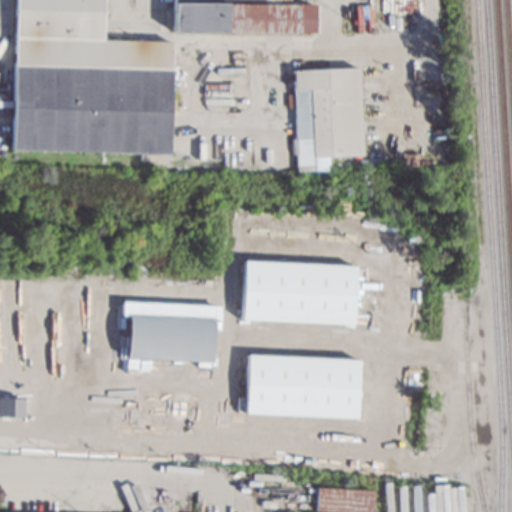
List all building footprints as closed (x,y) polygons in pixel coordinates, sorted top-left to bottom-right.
[(101,0),(101,39),(170,41),(167,154),(10,149),(14,0),(101,0)] [(288,0),(288,4),(312,3),(312,32),(172,31),(172,0),(288,0)] [(360,154),(327,156),(328,170),(296,172),(291,70),(357,67),(360,154)] [(353,263),(351,324),(240,319),(242,259),(353,263)] [(211,307),(197,307),(197,294),(211,294),(211,307)] [(212,318),(210,361),(204,361),(204,368),(197,368),(197,360),(125,357),(127,314),(212,318)] [(357,359),(355,418),(243,413),(246,354),(357,359)] [(186,383),(186,392),(166,390),(167,382),(186,383)] [(187,393),(187,401),(193,402),(191,424),(170,423),(171,392),(187,393)] [(22,399),(0,397),(0,416),(21,418),(22,399)] [(222,406),(220,427),(210,427),(211,406),(222,406)] [(372,490),(370,511),(342,511),(315,510),(316,487),(372,490)]
